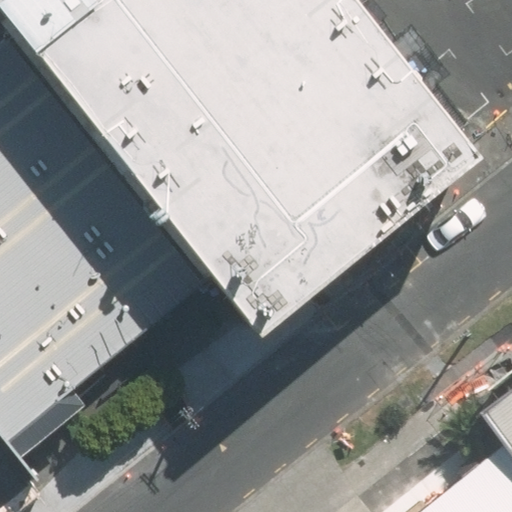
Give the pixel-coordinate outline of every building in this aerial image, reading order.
[(260,323),(481,148),(362,0),(0,0),(23,27),(218,270),(260,323)] [(0,426),(8,437),(218,270),(23,27),(0,45),(0,426)] [(511,391),(489,409),(511,439),(511,391)] [(0,444),(8,437),(0,426),(0,444)] [(511,511),(511,439),(422,511),(511,511)]
